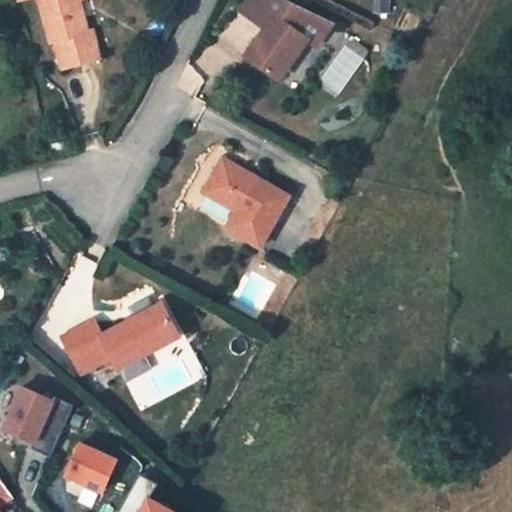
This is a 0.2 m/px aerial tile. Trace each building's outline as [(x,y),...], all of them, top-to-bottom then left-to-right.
[(37,0),(48,43),(53,42),(61,70),(99,59),(91,31),(86,33),(77,0),(37,0)] [(297,37),(310,18),(273,0),(250,0),(240,15),(265,33),(245,61),(277,84),(306,43),(297,37)] [(330,29),(310,18),(297,37),(306,43),(315,50),(330,29)] [(257,249),(286,198),(219,161),(200,194),(233,213),(223,230),(257,249)] [(115,371),(176,338),(159,306),(99,339),(91,323),(60,341),(79,376),(109,359),(115,371)] [(53,401),(22,387),(3,430),(33,443),(31,449),(50,458),(73,406),(54,398),(53,401)] [(116,460),(81,444),(66,476),(102,492),(116,460)] [(158,484),(139,474),(118,511),(170,511),(149,500),(158,484)] [(0,504),(11,496),(0,480),(0,504)]
